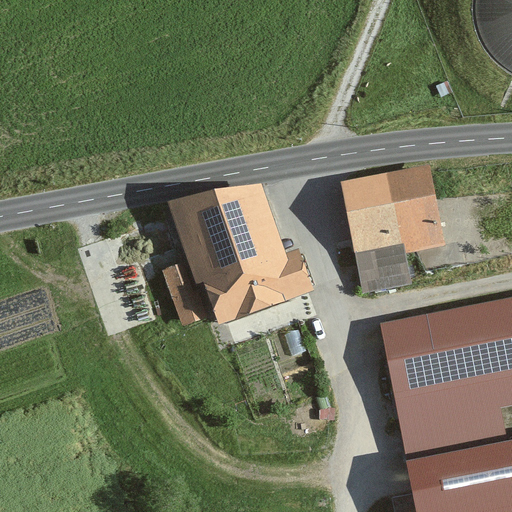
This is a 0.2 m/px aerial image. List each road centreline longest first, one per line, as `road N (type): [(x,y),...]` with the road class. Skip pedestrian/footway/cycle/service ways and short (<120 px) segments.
road 1 (tertiary): [(0,216),(330,155),(511,138)]
road 2 (track): [(347,476),(272,472),(215,456),(166,411),(125,352),(78,201)]
road 3 (track): [(330,155),(335,121),(385,0)]
